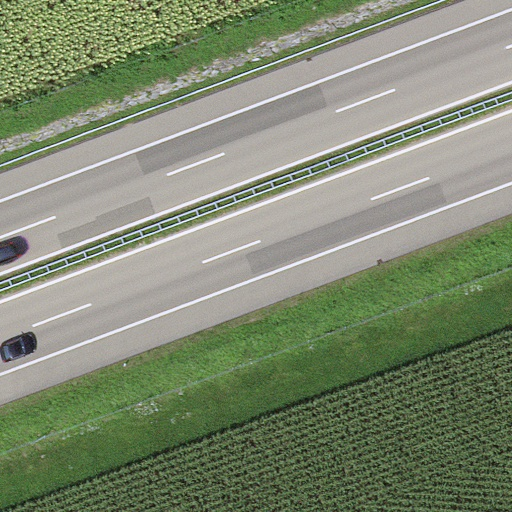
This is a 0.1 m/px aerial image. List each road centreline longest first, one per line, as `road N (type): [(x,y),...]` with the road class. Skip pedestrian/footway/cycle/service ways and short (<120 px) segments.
road 1 (motorway): [(511,48),(0,240)]
road 2 (motorway): [(0,340),(511,148)]
